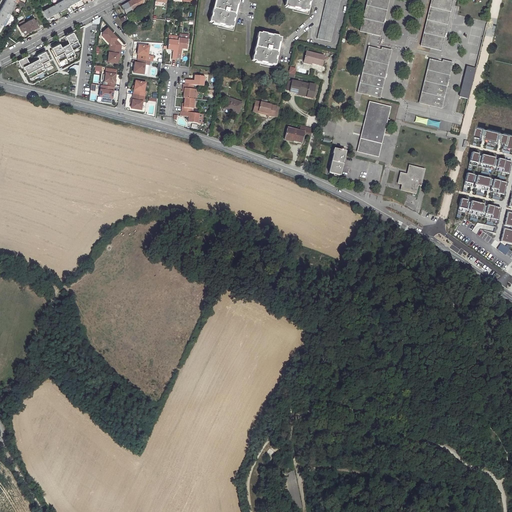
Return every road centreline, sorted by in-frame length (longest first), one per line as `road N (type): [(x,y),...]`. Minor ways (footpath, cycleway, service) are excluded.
road 1 (track): [(294,417),(345,405),(385,432),(447,449),(493,479),(505,511)]
road 2 (unclassified): [(511,294),(421,231),(301,176)]
road 3 (residential): [(0,264),(54,289),(36,370),(0,406)]
road 4 (unclassified): [(301,176),(167,131)]
road 5 (residential): [(118,118),(129,41),(99,7)]
road 6 (unclassified): [(118,118),(0,85)]
